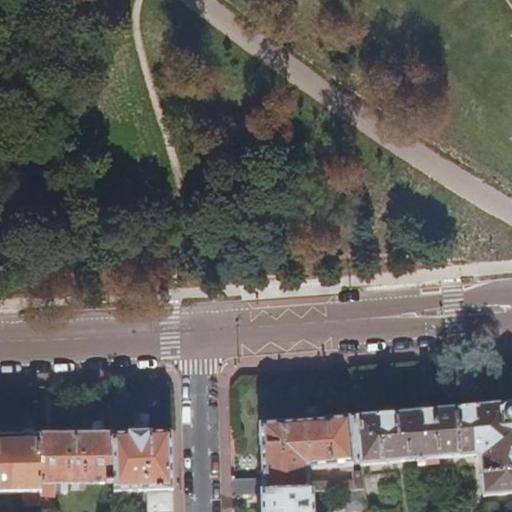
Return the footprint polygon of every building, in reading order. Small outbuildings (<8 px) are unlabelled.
[(501,406),(355,419),(356,421),(361,466),(417,462),(418,467),(424,466),(423,461),(475,457),(481,448),(486,452),(479,461),(483,497),(511,494),(511,405),(508,406),(501,409),(501,406)] [(261,481),(231,482),(232,498),(260,496),(312,494),(363,491),(362,474),(351,474),(352,483),(308,485),(308,475),(301,469),(305,464),(313,471),(352,468),(352,466),(361,466),(356,421),(347,422),(347,419),(325,421),(324,423),(281,427),(280,425),(259,427),(259,448),(261,448),(261,481)] [(171,511),(170,470),(169,437),(111,438),(113,485),(113,495),(147,493),(147,511),(171,511)] [(111,438),(39,439),(40,487),(113,485),(111,438)] [(39,439),(0,440),(0,496),(40,495),(40,487),(39,439)] [(312,511),(312,494),(260,496),(260,511),(312,511)]
